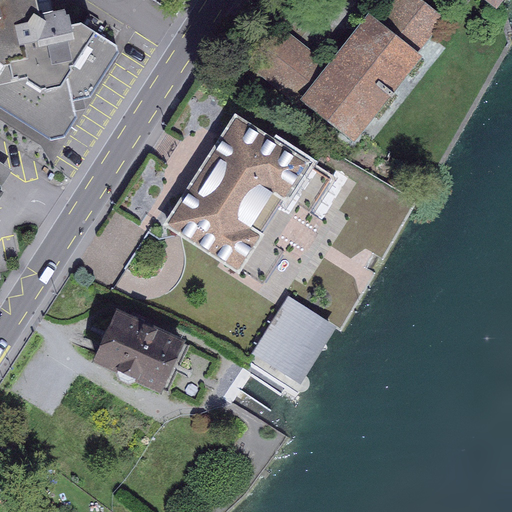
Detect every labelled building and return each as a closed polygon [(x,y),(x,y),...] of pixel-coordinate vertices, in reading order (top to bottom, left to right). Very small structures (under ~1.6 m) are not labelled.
[(0,0),(0,62),(41,89),(60,87),(94,33),(81,25),(72,26),(67,15),(60,11),(41,15),(37,0),(0,0)] [(448,20),(422,0),(394,0),(378,22),(371,17),(332,66),(285,30),(255,69),(355,147),(425,58),(421,54),(448,20)] [(511,0),(493,0),(511,13),(511,0)] [(318,163),(236,109),(159,225),(241,279),(318,163)] [(340,332),(290,299),(252,357),(302,389),(340,332)] [(180,344),(118,316),(98,362),(160,389),(180,344)] [(285,398),(250,374),(237,392),(273,416),(285,398)]
